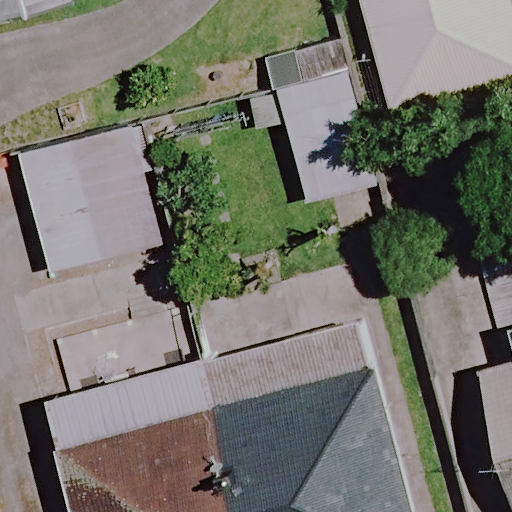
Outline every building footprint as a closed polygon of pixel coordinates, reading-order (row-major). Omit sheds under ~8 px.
[(0,0),(0,18),(72,0),(0,0)] [(361,0),(389,109),(511,76),(511,7),(510,0),(361,0)] [(373,189),(346,71),(277,87),(303,205),(373,189)] [(138,254),(111,128),(8,150),(35,276),(138,254)] [(213,360),(199,302),(57,337),(71,395),(45,401),(71,511),(409,511),(363,323),(213,360)] [(511,382),(487,388),(511,501),(511,382)]
